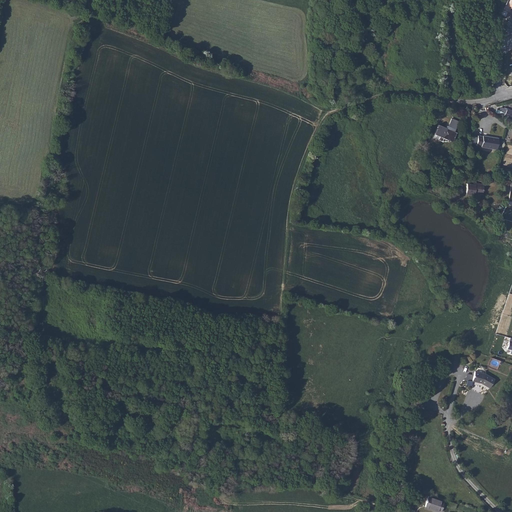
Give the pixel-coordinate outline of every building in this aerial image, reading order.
[(454,118),(450,127),(454,126),(458,127),(461,121),(454,118)] [(440,125),(436,134),(454,143),(459,133),(457,132),(458,127),(454,126),(450,127),(449,128),(440,125)] [(499,147),(502,147),(503,139),(500,139),(500,137),(484,135),(484,136),(479,136),(477,145),(482,145),(482,146),(499,148),(499,147)] [(475,194),(484,194),(484,184),(476,184),(475,185),(468,184),(467,194),(475,196),(475,194)] [(471,385),(472,381),(474,371),(473,369),(471,375),(467,374),(466,380),(467,380),(466,384),(471,385)] [(481,383),(489,388),(494,379),(485,374),(474,371),(472,381),(481,383)] [(411,506),(414,499),(409,496),(406,504),(411,506)] [(443,501),(428,496),(424,506),(439,511),(443,501)]
